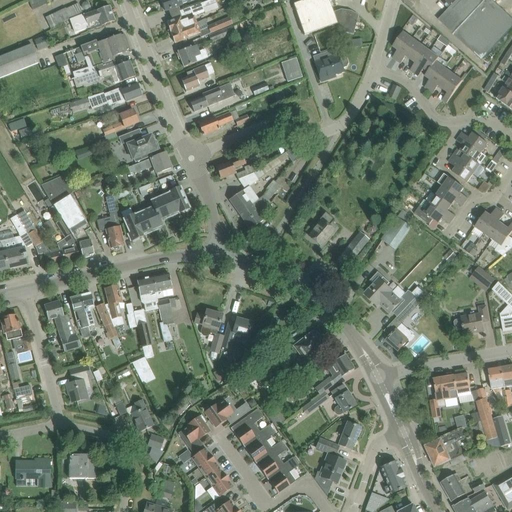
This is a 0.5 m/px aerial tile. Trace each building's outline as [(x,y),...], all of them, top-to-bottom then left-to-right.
[(30,0),(28,1),(33,11),(47,4),(47,2),(51,0),(30,0)] [(162,0),(161,1),(165,11),(188,2),(187,0),(162,0)] [(204,12),(203,9),(203,8),(216,3),(214,0),(210,0),(207,1),(180,12),(182,17),(192,12),(193,16),(183,20),(182,17),(167,23),(171,33),(206,20),(205,19),(197,23),(194,16),(204,12)] [(333,12),(331,6),(328,0),(300,0),(301,1),(293,4),(304,35),(337,24),(333,12)] [(443,0),(443,1),(447,4),(446,6),(447,7),(448,6),(450,7),(439,20),(482,60),(511,27),(511,18),(492,0),(443,0)] [(66,9),(65,8),(45,18),(51,29),(59,25),(59,24),(70,20),(83,14),(78,3),(66,9)] [(87,24),(99,19),(102,26),(115,21),(109,6),(84,15),(84,14),(83,14),(70,20),(74,33),(89,28),(87,24)] [(341,9),(333,12),(337,24),(355,29),(358,15),(351,11),(341,9)] [(416,22),(419,18),(414,14),(408,21),(413,25),(416,22)] [(239,21),(236,15),(207,27),(210,34),(239,21)] [(206,20),(171,33),(174,43),(187,38),(187,37),(199,32),(197,29),(206,25),(206,20)] [(211,43),(233,33),(231,27),(208,37),(211,43)] [(392,58),(396,61),(412,39),(403,32),(393,47),(398,50),(392,58)] [(72,73),(74,78),(115,66),(113,60),(111,57),(117,55),(126,52),(120,35),(114,38),(113,35),(89,44),(80,47),(71,51),(73,55),(73,56),(75,55),(77,62),(85,60),(88,68),(72,73)] [(35,41),(38,50),(49,46),(46,36),(35,41)] [(441,36),(438,39),(437,40),(447,47),(450,42),(441,36)] [(349,39),(347,46),(358,49),(360,42),(349,39)] [(412,39),(396,61),(401,64),(406,56),(411,59),(421,45),(412,39)] [(31,44),(22,48),(0,56),(0,78),(39,63),(31,44)] [(421,45),(411,59),(416,63),(410,70),(414,73),(430,51),(421,45)] [(190,47),(178,52),(176,53),(178,59),(180,58),(184,67),(196,62),(194,57),(200,55),(196,46),(191,48),(190,47)] [(447,52),(453,57),(456,52),(450,47),(447,52)] [(337,55),(335,49),(313,57),(321,82),(329,79),(329,77),(343,72),(342,68),(346,67),(348,63),(346,59),(343,57),(340,58),(338,54),(337,55)] [(430,51),(414,73),(418,76),(424,69),(428,72),(436,62),(439,58),(430,51)] [(59,69),(67,65),(63,54),(55,57),(59,69)] [(471,64),(461,63),(462,57),(455,57),(454,61),(460,62),(459,75),(470,76),(471,64)] [(115,66),(74,78),(73,79),(76,87),(101,80),(102,78),(114,82),(115,83),(122,80),(122,81),(135,77),(130,61),(115,66)] [(428,72),(425,76),(430,80),(425,87),(429,90),(445,68),(436,62),(428,72)] [(193,71),(187,73),(188,77),(181,80),(186,92),(195,89),(200,87),(198,83),(210,78),(208,75),(213,73),(209,64),(193,71)] [(445,68),(429,90),(433,93),(438,86),(443,89),(454,75),(445,68)] [(230,81),(234,93),(251,87),(248,75),(230,81)] [(454,75),(443,89),(448,93),(442,100),(447,103),(463,81),(454,75)] [(103,93),(92,96),(88,98),(69,104),(72,112),(90,106),(92,109),(108,103),(109,106),(117,103),(120,104),(126,101),(126,102),(142,96),(137,84),(121,90),(121,88),(104,95),(103,93)] [(199,98),(190,102),(194,112),(208,107),(235,96),(230,84),(219,88),(202,94),(203,97),(199,98)] [(394,85),(389,97),(396,100),(401,88),(394,85)] [(511,93),(504,87),(496,98),(511,109),(511,93)] [(237,112),(249,107),(247,103),(235,108),(237,112)] [(133,110),(124,114),(119,115),(122,122),(103,130),(107,142),(118,138),(115,132),(126,127),(127,129),(133,127),(132,125),(138,122),(133,110)] [(214,117),(207,119),(198,123),(203,135),(219,129),(218,127),(235,120),(237,126),(249,121),(247,115),(239,118),(236,110),(215,119),(214,117)] [(10,132),(26,127),(23,118),(7,123),(10,132)] [(30,128),(20,132),(23,142),(33,138),(30,128)] [(155,142),(154,143),(152,139),(151,139),(150,137),(139,141),(139,140),(138,141),(135,132),(119,138),(121,145),(125,144),(126,145),(125,145),(129,155),(130,155),(132,161),(134,161),(135,163),(152,156),(151,152),(158,149),(155,142)] [(462,133),(459,137),(481,153),(488,144),(473,133),(470,138),(462,133)] [(459,137),(456,141),(464,146),(461,151),(480,165),(475,161),(481,153),(459,137)] [(273,144),(278,154),(284,151),(280,141),(273,144)] [(306,145),(302,151),(299,155),(307,161),(310,156),(316,148),(313,146),(311,149),(306,145)] [(502,148),(493,161),(497,164),(506,151),(502,148)] [(291,149),(286,153),(292,161),(297,158),(296,157),(291,149)] [(455,154),(452,158),(474,174),(475,172),(480,165),(461,151),(460,151),(465,155),(462,159),(455,154)] [(165,153),(129,167),(130,167),(128,168),(130,174),(134,172),(135,174),(153,167),(156,174),(171,168),(165,153)] [(220,179),(230,175),(235,173),(234,168),(245,164),(242,156),(230,161),(230,162),(216,168),(220,179)] [(452,158),(449,162),(456,168),(453,172),(467,183),(474,174),(452,158)] [(486,170),(490,173),(497,164),(493,161),(486,170)] [(236,174),(237,178),(256,171),(252,163),(244,167),(245,170),(236,174)] [(245,189),(229,200),(239,214),(252,204),(257,201),(259,200),(258,199),(249,186),(258,180),(253,173),(238,180),(245,189)] [(41,185),(49,198),(54,206),(54,207),(77,244),(79,244),(82,258),(94,255),(92,245),(90,240),(89,240),(84,231),(90,228),(69,193),(73,191),(66,174),(41,185)] [(298,177),(293,174),(289,181),(294,184),(298,177)] [(445,174),(438,183),(443,186),(465,202),(468,198),(460,193),(464,188),(445,174)] [(259,200),(257,201),(260,205),(262,204),(267,201),(280,186),(275,183),(273,181),(265,189),(267,191),(260,198),(258,199),(259,200)] [(484,182),(478,191),(482,193),(485,193),(490,186),(484,182)] [(443,186),(437,195),(451,206),(455,201),(462,207),(465,202),(443,186)] [(187,204),(180,187),(170,191),(180,214),(184,212),(191,209),(188,203),(187,204)] [(84,196),(79,188),(74,190),(79,199),(84,196)] [(179,214),(180,214),(170,191),(171,193),(161,197),(170,217),(176,215),(175,214),(179,212),(179,214)] [(431,203),(430,204),(452,220),(455,216),(448,211),(451,206),(437,195),(436,196),(431,192),(426,200),(431,203)] [(124,245),(114,203),(112,196),(105,198),(107,205),(110,218),(103,220),(103,219),(97,220),(99,232),(105,230),(110,249),(124,245)] [(151,202),(159,221),(160,220),(164,219),(164,220),(170,217),(161,197),(151,201),(151,202)] [(49,209),(54,206),(49,198),(45,201),(49,209)] [(159,221),(151,202),(147,204),(149,209),(144,211),(152,232),(158,229),(158,228),(162,226),(160,220),(159,221)] [(252,204),(239,214),(250,230),(263,220),(252,204)] [(414,214),(417,216),(428,224),(432,219),(438,224),(442,219),(449,224),(452,220),(430,204),(426,210),(420,206),(414,214)] [(486,212),(475,227),(483,233),(484,233),(500,211),(496,208),(491,216),(486,212)] [(404,222),(410,227),(415,219),(402,210),(397,217),(381,240),(388,245),(404,222)] [(134,213),(133,214),(143,236),(143,235),(146,233),(147,234),(152,232),(144,211),(134,215),(134,213)] [(500,211),(484,233),(493,240),(504,225),(499,222),(504,214),(500,211)] [(322,221),(309,236),(316,243),(318,241),(322,245),(328,237),(334,231),(334,230),(335,229),(329,224),(333,220),(325,213),(320,219),(322,221)] [(138,238),(143,236),(133,214),(123,218),(129,232),(127,233),(131,241),(133,241),(139,239),(138,238)] [(62,220),(56,224),(65,238),(57,243),(59,248),(58,248),(59,251),(61,250),(62,255),(63,255),(65,262),(79,258),(76,244),(77,244),(62,220)] [(28,221),(21,225),(24,229),(33,243),(36,249),(39,257),(45,256),(47,266),(65,262),(63,255),(62,255),(61,250),(59,251),(58,248),(50,250),(43,241),(36,229),(34,230),(28,221)] [(44,224),(51,237),(51,238),(54,236),(56,234),(49,221),(44,224)] [(504,225),(493,240),(489,245),(496,249),(495,250),(503,256),(511,247),(511,238),(509,236),(511,232),(511,223),(508,229),(504,225)] [(18,249),(4,252),(8,269),(28,264),(26,257),(27,257),(26,253),(25,253),(24,248),(27,247),(33,243),(24,229),(18,233),(24,242),(17,244),(18,249)] [(369,239),(360,232),(338,260),(347,267),(369,239)] [(472,243),(469,247),(466,251),(470,254),(473,249),(475,245),(472,243)] [(0,246),(0,270),(8,269),(4,252),(3,246),(0,246)] [(454,250),(446,259),(450,263),(458,254),(454,250)] [(475,264),(479,267),(484,271),(488,269),(482,264),(483,263),(478,260),(475,264)] [(479,267),(472,275),(489,289),(496,280),(484,271),(479,267)] [(370,281),(374,284),(364,294),(377,306),(380,304),(392,291),(387,286),(390,283),(378,272),(370,281)] [(162,291),(172,289),(168,274),(152,277),(156,298),(157,298),(163,297),(162,291)] [(156,298),(152,277),(136,280),(140,296),(141,303),(144,305),(157,303),(157,302),(158,301),(157,298),(156,298)] [(511,295),(498,282),(492,290),(511,309),(511,317),(501,319),(503,332),(511,330),(511,295)] [(392,291),(380,304),(390,314),(392,311),(398,317),(411,303),(416,297),(418,299),(418,298),(424,292),(416,285),(410,292),(409,290),(402,298),(401,299),(392,291)] [(117,286),(105,289),(109,305),(105,306),(113,326),(123,324),(117,303),(121,302),(117,286)] [(418,298),(418,299),(422,302),(424,304),(425,305),(433,296),(432,295),(426,290),(424,292),(418,298)] [(80,296),(88,327),(90,332),(95,330),(90,309),(94,307),(93,303),(91,293),(80,296)] [(70,299),(73,308),(78,330),(82,329),(88,327),(80,296),(70,299)] [(416,297),(411,303),(416,308),(422,302),(418,299),(416,297)] [(157,303),(161,321),(172,319),(168,299),(158,301),(157,302),(157,303)] [(63,316),(62,311),(59,301),(44,306),(48,321),(54,319),(64,352),(74,349),(74,350),(75,350),(74,349),(81,347),(72,325),(67,315),(63,316)] [(110,340),(111,339),(115,348),(120,346),(117,337),(111,324),(112,324),(105,306),(104,304),(96,306),(104,327),(105,327),(110,340)] [(462,317),(462,319),(455,320),(454,322),(455,329),(457,330),(464,329),(465,334),(476,332),(475,331),(484,329),(482,322),(489,321),(486,306),(479,307),(480,314),(462,317)] [(197,314),(195,323),(201,325),(201,327),(200,331),(201,332),(201,334),(202,335),(202,336),(203,336),(204,337),(206,337),(208,336),(209,335),(210,334),(215,335),(210,352),(218,354),(223,336),(216,335),(218,329),(218,330),(219,325),(222,315),(206,311),(205,316),(197,314)] [(21,337),(20,329),(20,327),(20,324),(18,323),(18,322),(19,322),(19,320),(18,320),(16,315),(4,318),(5,323),(2,324),(4,334),(6,334),(7,340),(21,337)] [(403,322),(398,317),(384,331),(390,337),(387,340),(399,351),(403,347),(405,348),(410,342),(408,341),(414,335),(414,334),(411,330),(409,331),(408,330),(401,323),(403,322)] [(225,334),(222,348),(229,350),(233,333),(248,338),(252,324),(237,319),(236,323),(229,321),(225,334)] [(146,324),(137,326),(145,359),(153,357),(151,346),(152,345),(146,324)] [(167,325),(161,326),(164,342),(172,340),(167,325)] [(312,333),(303,340),(302,340),(301,340),(301,339),(300,339),(299,339),(298,339),(297,340),(296,341),(295,342),(295,343),(295,344),(295,345),(296,346),(290,350),(300,365),(292,371),(297,376),(301,381),(309,374),(305,370),(310,366),(312,367),(318,362),(317,360),(324,355),(325,356),(326,356),(321,350),(322,349),(316,341),(318,340),(318,337),(315,333),(312,333)] [(25,350),(31,348),(29,340),(23,341),(25,350)] [(13,351),(5,353),(10,377),(18,375),(13,351)] [(319,383),(320,384),(326,391),(342,377),(354,369),(345,355),(333,363),(327,368),(332,377),(327,381),(325,378),(319,383)] [(235,361),(227,358),(224,368),(232,370),(235,361)] [(511,366),(502,368),(504,381),(505,387),(511,386),(511,366)] [(488,370),(490,380),(492,389),(499,387),(498,382),(504,381),(502,368),(488,370)] [(87,371),(70,375),(72,383),(66,384),(68,391),(69,391),(72,403),(86,399),(84,392),(85,392),(85,390),(91,389),(87,371)] [(225,379),(220,371),(214,375),(219,382),(225,379)] [(242,378),(247,385),(253,381),(248,374),(242,378)] [(468,374),(454,376),(457,390),(457,396),(472,394),(471,390),(470,388),(468,374)] [(457,396),(457,390),(454,376),(447,377),(446,377),(446,376),(437,377),(437,379),(436,379),(434,379),(435,387),(436,391),(436,394),(437,393),(438,399),(430,401),(433,418),(441,417),(440,407),(446,406),(445,400),(458,398),(457,396)] [(199,392),(208,388),(205,381),(195,384),(199,392)] [(18,383),(13,384),(16,399),(32,395),(30,385),(19,388),(18,383)] [(343,386),(332,392),(331,393),(334,399),(338,406),(335,408),(334,409),(334,410),(334,412),(334,413),(335,414),(337,415),(339,415),(340,415),(355,406),(343,386)] [(477,402),(480,412),(482,421),(480,421),(486,441),(497,438),(494,428),(491,419),(486,399),(487,399),(484,388),(477,390),(476,387),(470,388),(471,390),(471,392),(475,402),(477,402)] [(191,405),(201,399),(196,392),(186,397),(191,405)] [(324,392),(311,402),(316,408),(329,399),(324,392)] [(10,394),(3,396),(7,411),(15,409),(10,394)] [(115,405),(121,403),(117,395),(112,398),(115,405)] [(135,405),(126,409),(127,413),(129,416),(131,415),(139,432),(154,426),(142,401),(135,404),(135,405)] [(230,425),(251,410),(246,403),(236,410),(232,404),(227,407),(223,401),(217,405),(216,404),(204,413),(215,428),(222,422),(222,421),(226,418),(226,419),(225,420),(226,420),(227,419),(230,425)] [(127,413),(126,409),(122,402),(121,403),(115,405),(120,416),(127,413)] [(98,414),(105,416),(107,409),(100,407),(98,414)] [(258,409),(233,427),(240,437),(239,438),(243,444),(261,432),(255,423),(264,417),(258,409)] [(268,416),(269,418),(276,427),(285,420),(277,410),(268,416)] [(480,412),(471,415),(473,423),(480,421),(482,421),(480,412)] [(502,416),(491,419),(494,428),(497,438),(500,447),(510,444),(502,416)] [(203,436),(210,431),(200,417),(188,425),(188,426),(183,430),(187,436),(183,440),(192,453),(203,445),(199,440),(200,439),(199,438),(198,439),(198,438),(202,435),(203,436)] [(351,449),(360,428),(348,423),(348,422),(344,421),(340,430),(344,432),(339,445),(351,449)] [(270,425),(261,432),(243,444),(244,445),(245,444),(252,453),(250,454),(255,460),(272,448),(266,440),(276,433),(270,425)] [(466,435),(463,429),(426,446),(430,457),(435,467),(450,461),(463,454),(457,442),(462,439),(461,437),(466,435)] [(164,440),(151,435),(148,446),(160,450),(164,440)] [(316,448),(335,455),(338,447),(320,439),(316,448)] [(282,441),(272,448),(255,460),(256,462),(257,460),(263,469),(262,470),(267,477),(284,464),(278,456),(287,449),(282,441)] [(205,449),(192,459),(199,468),(212,458),(205,449)] [(463,454),(450,461),(452,466),(466,460),(463,454)] [(69,455),(69,479),(97,479),(97,478),(95,478),(96,456),(97,456),(97,455),(69,455)] [(317,472),(314,479),(327,496),(333,482),(337,484),(346,462),(330,456),(327,463),(326,463),(321,473),(317,472)] [(212,458),(199,468),(205,478),(219,468),(212,458)] [(293,458),(284,464),(267,477),(267,478),(269,477),(275,485),(273,486),(279,494),(296,481),(290,472),(299,465),(293,458)] [(40,488),(50,488),(50,460),(40,460),(40,462),(16,462),(16,478),(16,487),(26,487),(26,478),(40,478),(40,488)] [(380,468),(386,480),(402,474),(400,468),(399,469),(396,461),(380,468)] [(219,468),(205,478),(212,487),(226,477),(219,468)] [(191,474),(187,477),(194,486),(198,483),(191,474)] [(404,479),(402,474),(386,480),(391,493),(407,487),(404,479)] [(457,474),(441,483),(452,502),(466,494),(459,482),(461,480),(457,474)] [(511,474),(493,485),(495,488),(508,511),(511,508),(511,474)] [(226,477),(212,487),(219,497),(233,487),(226,477)] [(159,488),(160,488),(157,495),(169,499),(174,484),(162,480),(159,488)] [(486,488),(483,482),(482,481),(471,486),(475,493),(486,488)] [(453,507),(456,511),(496,511),(486,493),(470,501),(468,498),(453,507)] [(371,495),(365,510),(369,511),(373,511),(382,505),(387,501),(371,495)] [(198,511),(203,509),(196,499),(195,500),(194,511),(198,511)] [(222,499),(205,511),(206,511),(238,511),(230,501),(225,504),(222,499)] [(143,511),(171,511),(172,511),(147,503),(143,511)]
